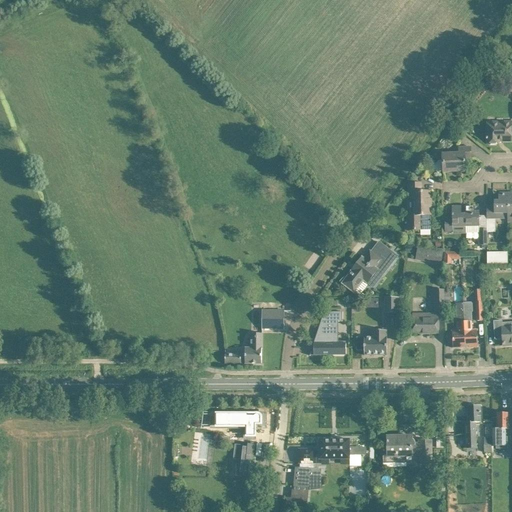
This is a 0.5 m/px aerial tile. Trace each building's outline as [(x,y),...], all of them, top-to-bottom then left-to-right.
[(511,122),(487,123),(487,132),(487,142),(498,142),(498,141),(511,141),(511,132),(511,131),(511,122)] [(443,154),(443,160),(438,160),(432,168),(436,172),(443,171),(443,172),(458,171),(458,170),(465,170),(465,159),(471,158),(470,147),(459,148),(459,153),(443,154)] [(421,183),(408,184),(409,198),(414,198),(415,216),(406,216),(407,231),(422,231),(422,215),(432,215),(431,191),(421,191),(421,183)] [(487,229),(486,232),(495,232),(495,219),(507,219),(507,223),(507,193),(498,193),(499,198),(494,198),(494,206),(487,206),(487,229)] [(452,207),(452,217),(452,218),(444,219),(445,231),(453,231),(453,226),(466,226),(465,211),(461,212),(461,207),(452,207)] [(465,207),(465,211),(466,226),(479,225),(479,221),(479,211),(475,211),(474,207),(465,207)] [(363,280),(367,283),(377,271),(383,275),(397,256),(379,242),(371,252),(370,251),(363,259),(362,258),(355,265),(355,266),(356,267),(354,270),(352,269),(351,271),(352,271),(350,274),(349,273),(341,281),(340,282),(354,292),(363,280)] [(442,252),(418,248),(416,260),(440,263),(442,252)] [(460,252),(444,251),(443,263),(451,264),(451,260),(460,260),(460,252)] [(487,252),(487,264),(508,264),(507,252),(487,252)] [(444,311),(444,309),(444,294),(444,290),(434,290),(435,311),(444,311)] [(399,297),(385,297),(385,313),(399,313),(399,297)] [(383,298),(364,298),(365,307),(383,307),(383,298)] [(452,331),(452,338),(453,348),(465,348),(463,303),(456,304),(457,322),(456,322),(457,331),(452,331)] [(471,303),(463,303),(465,348),(478,347),(477,330),(472,330),(471,312),(473,311),(472,304),(471,303)] [(262,310),(262,328),(272,329),(273,329),(273,311),(262,310)] [(413,314),(413,322),(413,332),(420,332),(420,334),(438,333),(438,314),(413,314)] [(317,333),(315,333),(315,355),(324,355),(324,356),(333,356),(333,355),(346,355),(346,341),(334,342),(334,319),(322,319),(322,328),(319,328),(317,333)] [(511,322),(502,323),(502,320),(493,321),(494,339),(502,339),(503,345),(511,344),(511,322)] [(364,338),(357,338),(357,350),(364,350),(364,355),(387,355),(387,337),(386,337),(386,330),(373,330),(373,337),(364,338)] [(225,354),(225,357),(225,363),(241,363),(241,358),(245,358),(245,364),(261,364),(262,349),(262,334),(251,334),(251,348),(245,348),(245,354),(225,354)] [(465,423),(466,444),(466,449),(476,448),(475,423),(481,422),(481,416),(480,406),(467,407),(468,417),(468,422),(465,423)] [(250,412),(218,412),(218,425),(231,425),(231,420),(242,420),(243,420),(243,421),(244,421),(245,421),(245,422),(246,422),(246,423),(247,424),(247,425),(247,426),(247,437),(256,437),(256,425),(267,425),(267,412),(250,412)] [(492,441),(492,446),(495,446),(495,450),(504,450),(504,444),(508,444),(507,437),(506,437),(506,429),(508,429),(508,413),(497,413),(497,418),(492,418),(492,438),(491,438),(491,441),(492,441)] [(387,437),(388,447),(388,453),(381,453),(381,462),(405,461),(405,456),(412,456),(412,455),(420,455),(420,463),(431,463),(431,451),(431,441),(419,441),(420,444),(415,444),(415,443),(415,442),(415,441),(415,440),(414,440),(413,439),(412,438),(411,438),(411,437),(387,437)] [(492,446),(492,441),(491,441),(491,438),(484,438),(484,450),(492,450),(492,446)] [(287,498),(286,507),(307,509),(309,486),(319,486),(319,468),(314,468),(314,464),(316,464),(316,455),(320,455),(320,459),(350,459),(349,455),(366,455),(365,448),(349,448),(349,440),(339,440),(331,440),(320,440),(320,451),(316,451),(316,449),(298,449),(298,464),(300,464),(300,467),(296,467),(294,490),(292,489),(291,498),(287,498)] [(237,475),(251,477),(255,445),(241,443),(241,445),(235,444),(233,459),(239,460),(237,475)] [(457,478),(449,478),(449,491),(450,491),(450,496),(457,495),(457,490),(458,490),(457,478)] [(247,482),(246,498),(260,499),(261,483),(247,482)]
